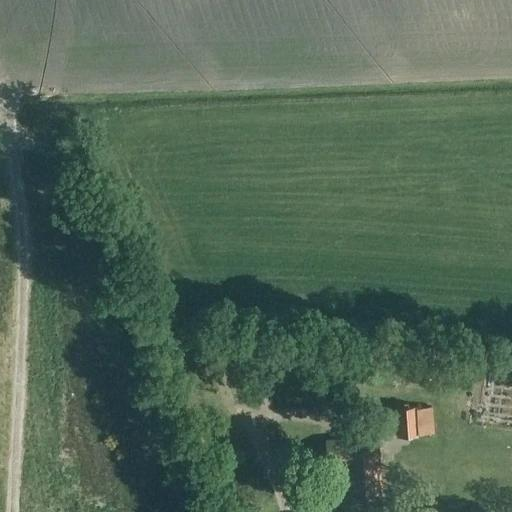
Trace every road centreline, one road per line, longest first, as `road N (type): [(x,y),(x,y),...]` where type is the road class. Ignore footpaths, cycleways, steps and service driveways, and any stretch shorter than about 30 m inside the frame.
road 1 (track): [(0,98),(23,270),(3,511)]
road 2 (track): [(292,511),(245,401)]
